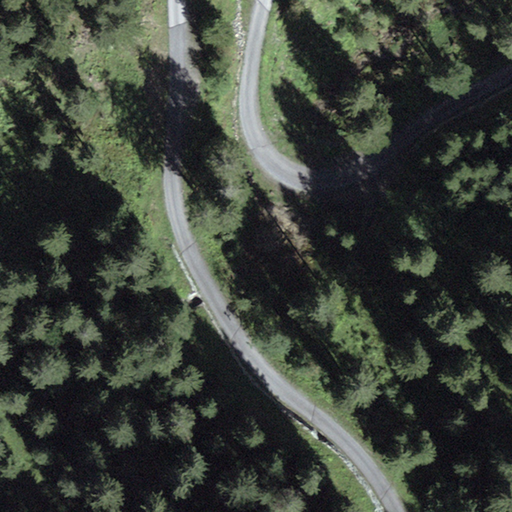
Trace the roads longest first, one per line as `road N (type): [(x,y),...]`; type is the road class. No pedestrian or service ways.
road 1 (track): [(395,511),(352,446),(212,312),(174,223),(187,0)]
road 2 (track): [(259,0),(235,117),(255,160),(319,184),(376,156),(480,81),(511,70)]
